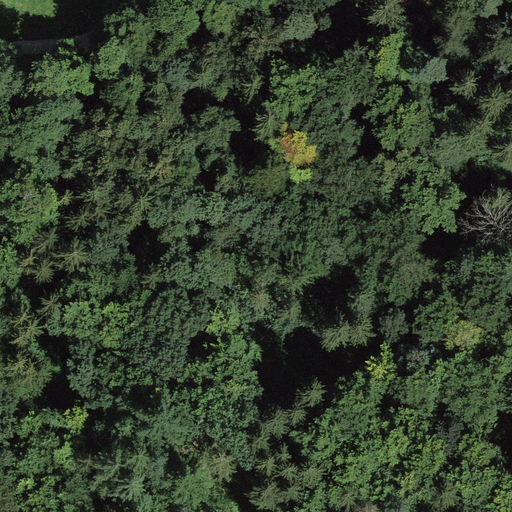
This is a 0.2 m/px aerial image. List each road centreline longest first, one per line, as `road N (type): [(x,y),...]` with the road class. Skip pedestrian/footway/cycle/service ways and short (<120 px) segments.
road 1 (track): [(404,0),(93,43),(0,47)]
road 2 (track): [(123,0),(85,58),(0,272)]
